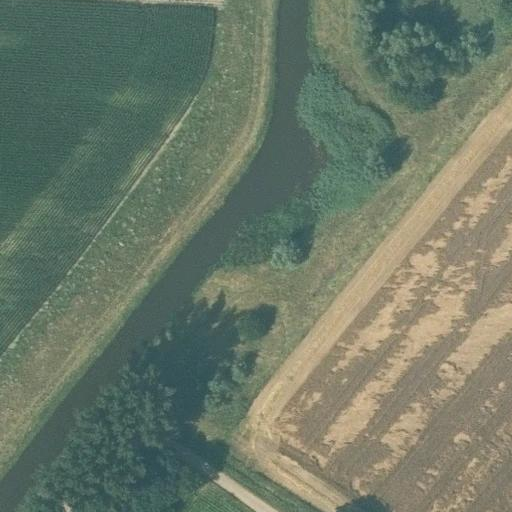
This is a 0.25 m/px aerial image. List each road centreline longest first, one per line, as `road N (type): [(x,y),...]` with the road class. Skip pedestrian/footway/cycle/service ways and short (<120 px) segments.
road 1 (track): [(276,511),(124,403)]
road 2 (track): [(124,403),(37,511)]
